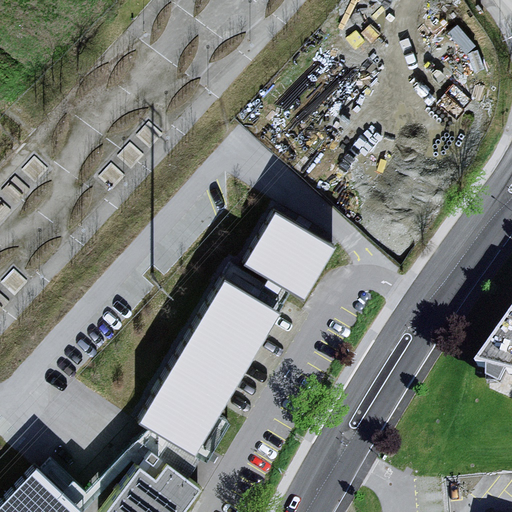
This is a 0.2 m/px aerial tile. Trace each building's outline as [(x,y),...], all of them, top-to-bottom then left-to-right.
[(335,237),(274,200),(244,249),(305,287),(335,237)] [(286,298),(226,262),(141,401),(202,437),(286,298)] [(511,334),(480,377),(511,384),(511,334)] [(152,445),(104,504),(113,511),(175,511),(199,483),(152,445)] [(0,511),(80,511),(35,468),(0,503),(0,511)]
